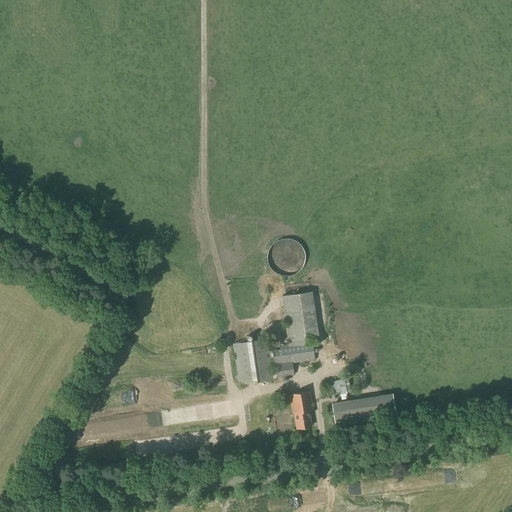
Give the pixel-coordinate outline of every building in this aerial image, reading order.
[(288,346),(316,342),(309,292),(281,297),(288,346)] [(239,384),(272,380),(266,339),(233,344),(239,384)] [(276,378),(293,375),(291,363),(314,360),(312,345),(272,351),(276,378)] [(223,388),(222,380),(211,382),(212,390),(223,388)] [(311,426),(308,411),(312,411),(309,391),(289,395),(292,414),(294,414),(296,429),(311,426)] [(335,425),(395,416),(391,394),(331,403),(335,425)]
